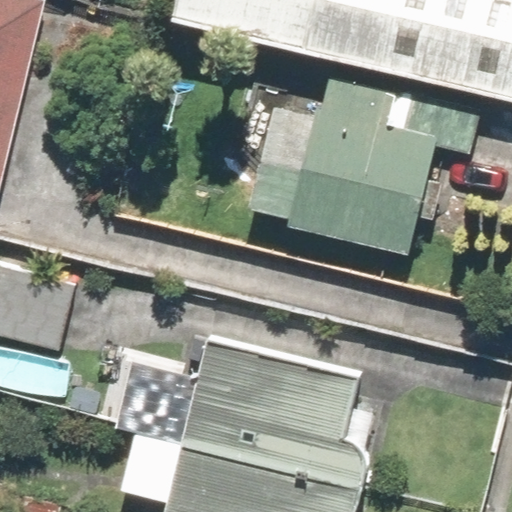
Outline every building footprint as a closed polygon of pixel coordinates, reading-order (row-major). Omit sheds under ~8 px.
[(0,0),(0,185),(5,187),(51,0),(0,0)] [(511,0),(215,0),(511,70),(511,0)] [(425,239),(447,143),(480,151),(490,104),(330,68),(321,107),(284,99),(260,202),(425,239)] [(77,277),(1,261),(0,266),(0,329),(63,343),(77,277)] [(361,511),(388,407),(360,400),(366,376),(213,337),(204,370),(161,359),(129,485),(173,496),(168,511),(361,511)]
